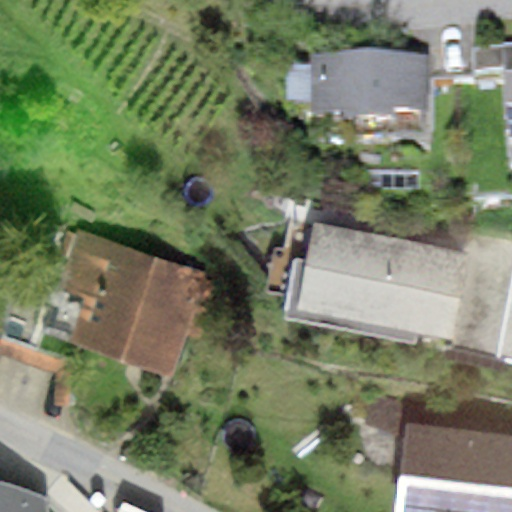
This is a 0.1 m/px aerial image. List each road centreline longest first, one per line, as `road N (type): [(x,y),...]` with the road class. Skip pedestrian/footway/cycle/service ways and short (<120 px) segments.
road 1 (residential): [(511,0),(408,8),(315,0)]
road 2 (residential): [(172,511),(0,427)]
